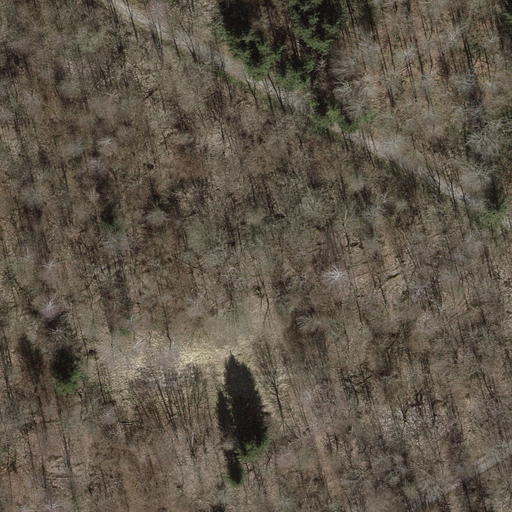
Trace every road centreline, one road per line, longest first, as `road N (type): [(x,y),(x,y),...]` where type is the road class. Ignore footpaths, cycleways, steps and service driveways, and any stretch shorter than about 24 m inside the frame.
road 1 (track): [(511,226),(108,0)]
road 2 (track): [(511,445),(400,511)]
